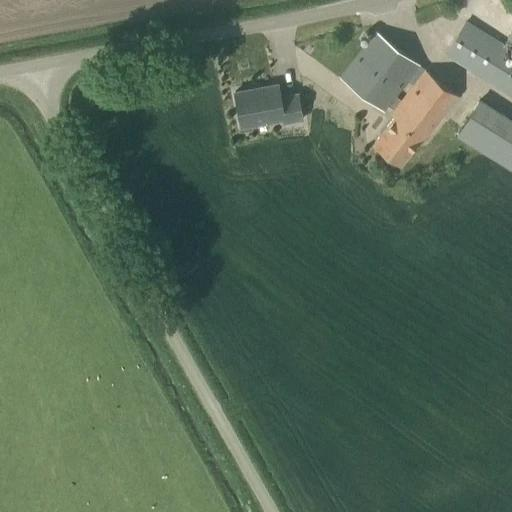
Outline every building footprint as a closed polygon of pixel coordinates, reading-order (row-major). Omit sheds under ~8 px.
[(511,30),(504,44),(465,21),(444,55),(511,96),(511,30)] [(383,112),(420,64),(375,29),(339,77),(383,112)] [(421,144),(458,96),(424,70),(387,118),(390,120),(373,142),(401,164),(418,142),(421,144)] [(279,96),(276,83),(234,91),(241,127),(283,119),(284,123),(302,120),(297,93),(279,96)] [(458,132),(475,143),(497,109),(480,98),(458,132)]
